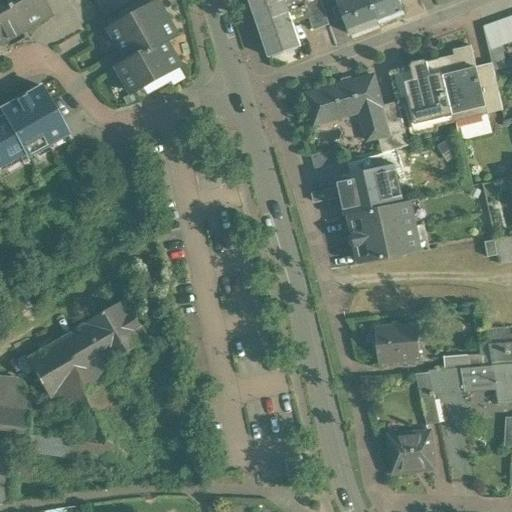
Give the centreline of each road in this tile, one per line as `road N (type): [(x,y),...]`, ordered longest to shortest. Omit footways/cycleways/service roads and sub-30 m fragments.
road 1 (residential): [(511,507),(385,506),(267,82)]
road 2 (residential): [(354,511),(240,91)]
road 3 (residential): [(499,0),(267,82)]
road 4 (residential): [(0,74),(41,62),(66,71),(111,128),(169,111)]
